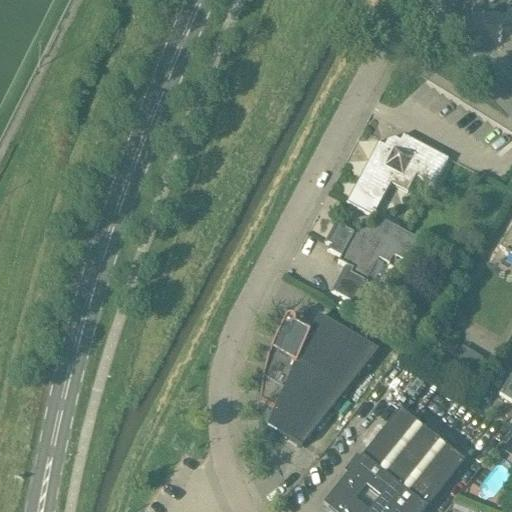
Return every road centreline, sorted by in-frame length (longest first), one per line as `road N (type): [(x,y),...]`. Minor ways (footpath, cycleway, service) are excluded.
road 1 (residential): [(246,511),(229,488),(222,424),(226,358),(249,294),(386,40),(460,9)]
road 2 (secondary): [(39,511),(110,229),(200,0)]
